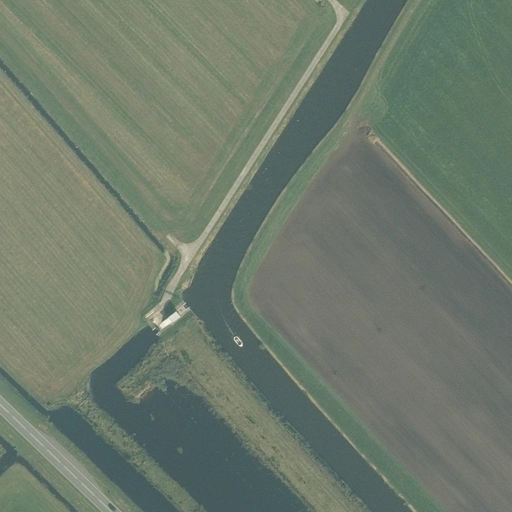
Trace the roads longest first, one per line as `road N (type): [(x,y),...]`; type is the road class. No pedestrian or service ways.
road 1 (track): [(329,0),(344,15),(188,256),(166,304),(150,315)]
road 2 (track): [(418,0),(340,132)]
road 3 (trunk): [(110,511),(0,405)]
